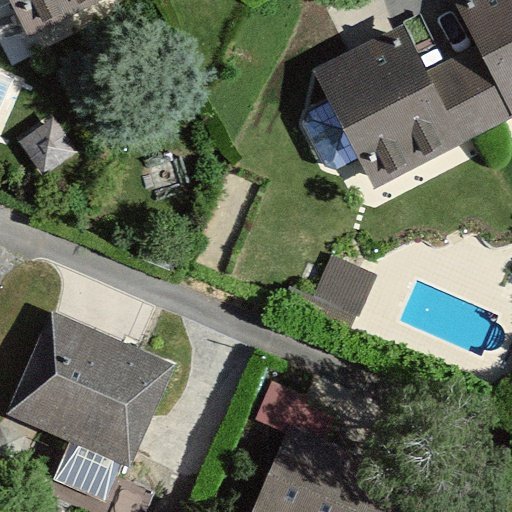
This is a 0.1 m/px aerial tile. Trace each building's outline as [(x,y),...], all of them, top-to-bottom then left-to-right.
[(8,0),(27,37),(101,0),(8,0)] [(398,32),(313,73),(369,187),(511,117),(511,0),(459,0),(449,5),(472,53),(420,78),(398,32)] [(96,104),(57,128),(79,163),(118,139),(96,104)] [(327,301),(363,308),(372,267),(336,259),(327,301)] [(167,366),(52,315),(7,415),(123,466),(167,366)] [(396,511),(397,511),(277,461),(254,511),(396,511)]
